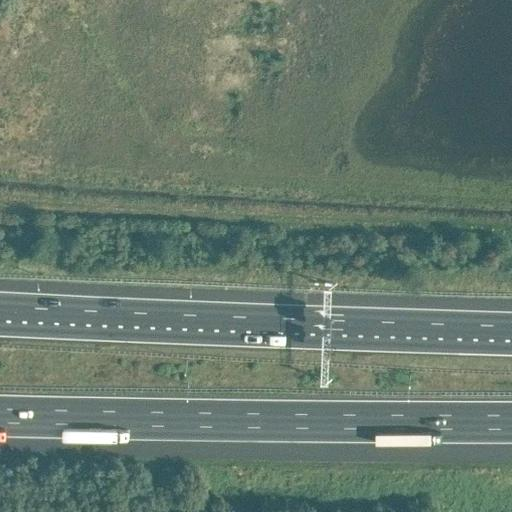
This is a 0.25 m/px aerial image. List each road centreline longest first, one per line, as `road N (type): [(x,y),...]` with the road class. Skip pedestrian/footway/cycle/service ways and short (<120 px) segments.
road 1 (motorway): [(511,340),(0,322)]
road 2 (motorway): [(0,415),(511,419)]
